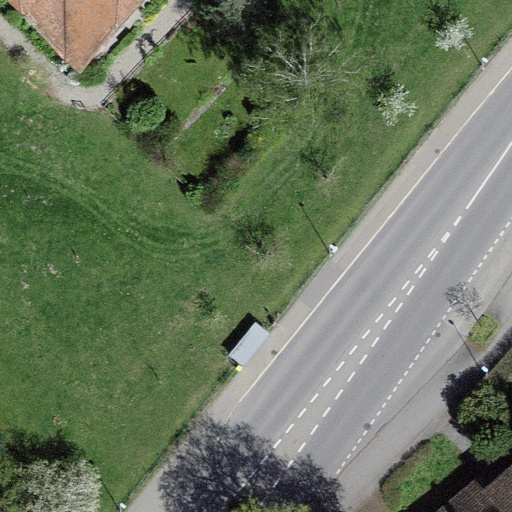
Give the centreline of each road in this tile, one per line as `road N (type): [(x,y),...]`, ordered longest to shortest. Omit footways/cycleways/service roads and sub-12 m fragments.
road 1 (secondary): [(511,141),(309,418)]
road 2 (secondary): [(309,418),(215,480),(189,511)]
